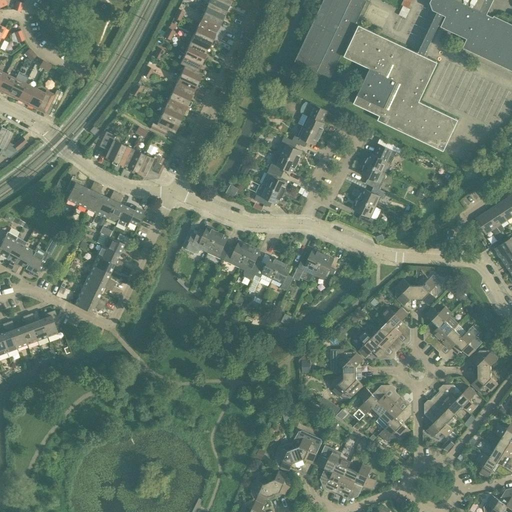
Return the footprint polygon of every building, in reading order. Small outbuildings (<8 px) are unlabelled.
[(229,4),(221,0),(209,0),(207,5),(225,13),(229,4)] [(443,152),(458,120),(419,102),(438,63),(424,56),(418,53),(359,25),(358,27),(355,26),(367,1),(364,0),(322,0),(321,2),(295,61),(330,78),(346,45),(349,46),(344,57),(370,69),(353,104),(379,116),(377,120),(443,152)] [(403,6),(399,15),(406,19),(410,10),(408,9),(412,0),(403,0),(401,5),(403,6)] [(511,0),(431,0),(430,3),(433,10),(437,13),(444,15),(446,17),(441,27),(467,39),(463,48),(511,70),(511,24),(494,16),(493,17),(487,15),(494,0),(511,0)] [(225,13),(207,5),(203,15),(220,23),(225,13)] [(384,26),(390,13),(372,5),(365,18),(384,26)] [(444,15),(437,13),(418,53),(424,56),(444,15)] [(220,23),(203,15),(198,24),(216,33),(220,23)] [(211,43),(216,33),(198,24),(194,34),(211,43)] [(207,52),(211,43),(194,34),(189,44),(207,52)] [(207,52),(189,44),(185,53),(202,62),(207,52)] [(28,57),(33,52),(29,48),(25,53),(28,57)] [(36,56),(33,52),(28,57),(31,60),(36,56)] [(198,72),(202,62),(185,53),(180,64),(184,66),(185,66),(198,72)] [(202,74),(198,72),(185,66),(184,66),(180,76),(197,84),(202,74)] [(0,91),(7,95),(15,79),(6,74),(0,86),(0,91)] [(193,94),(197,84),(180,76),(175,86),(193,94)] [(17,100),(25,84),(15,79),(7,95),(17,100)] [(27,105),(35,88),(25,84),(17,100),(27,105)] [(188,104),(193,94),(175,86),(171,95),(188,104)] [(45,93),(35,88),(27,105),(45,113),(54,95),(46,91),(45,93)] [(184,113),(188,104),(171,95),(166,105),(184,113)] [(300,125),(302,126),(321,135),(326,124),(318,120),(323,109),(310,103),(304,114),(302,113),(297,123),(300,125)] [(179,123),(184,113),(166,105),(161,115),(179,123)] [(174,133),(179,123),(161,115),(157,125),(153,123),(150,129),(164,135),(167,130),(174,133)] [(90,131),(94,135),(98,130),(94,126),(90,131)] [(140,135),(143,128),(139,126),(135,133),(140,135)] [(315,145),(321,135),(302,126),(298,136),(294,135),(292,140),(305,147),(307,141),(315,145)] [(13,133),(3,128),(0,134),(0,147),(1,149),(0,151),(0,153),(8,157),(26,142),(22,137),(13,145),(9,143),(13,133)] [(115,162),(123,145),(113,140),(115,136),(103,131),(97,145),(108,150),(105,157),(115,162)] [(305,147),(292,140),(284,136),(276,152),(298,162),(303,152),(293,147),(295,142),(305,147)] [(370,153),(364,163),(386,173),(396,152),(379,144),(380,145),(375,156),(370,153)] [(125,167),(133,149),(123,145),(115,162),(125,167)] [(135,172),(143,154),(133,149),(125,167),(135,172)] [(292,173),(298,162),(276,152),(269,168),(282,174),(284,169),(292,173)] [(143,154),(135,172),(145,176),(148,169),(160,175),(164,166),(161,165),(158,163),(160,157),(155,155),(153,159),(143,154)] [(244,158),(240,170),(248,173),(251,164),(246,163),(247,160),(244,158)] [(378,189),(386,173),(364,163),(359,174),(367,178),(365,183),(378,189)] [(266,174),(264,173),(259,183),(261,184),(264,185),(283,194),(288,183),(280,179),(282,174),(269,168),(266,174)] [(77,204),(85,187),(79,185),(81,182),(72,177),(65,191),(70,193),(66,199),(77,204)] [(87,209),(98,184),(94,182),(90,190),(85,187),(77,204),(87,209)] [(283,194),(264,185),(261,184),(260,183),(255,194),(256,194),(254,200),(267,206),(269,201),(278,204),(283,194)] [(386,193),(378,189),(365,183),(373,187),(371,192),(363,188),(358,199),(376,207),(380,197),(384,199),(386,193)] [(97,213),(104,197),(99,194),(103,186),(98,184),(87,209),(97,213)] [(106,218),(118,193),(113,191),(109,199),(104,197),(97,213),(106,218)] [(116,222),(124,205),(119,203),(122,195),(118,193),(106,218),(116,222)] [(511,205),(507,198),(497,205),(507,221),(511,217),(511,205)] [(380,209),(376,207),(358,199),(353,209),(361,213),(358,219),(371,225),(374,219),(375,220),(380,209)] [(129,208),(124,205),(116,222),(126,227),(129,221),(137,225),(144,211),(130,205),(129,208)] [(507,221),(497,205),(486,212),(500,233),(504,230),(501,225),(507,221)] [(500,233),(486,212),(475,219),(486,234),(492,230),(496,236),(500,233)] [(208,253),(218,231),(207,226),(203,234),(194,230),(188,242),(189,242),(186,248),(188,250),(195,253),(198,253),(199,250),(202,250),(208,253)] [(223,260),(230,247),(225,244),(229,236),(218,231),(208,253),(223,260)] [(6,257),(15,241),(17,238),(7,232),(0,244),(0,256),(1,255),(6,257)] [(102,245),(102,246),(119,254),(121,249),(129,252),(132,247),(128,246),(121,243),(101,233),(97,242),(102,245)] [(11,270),(25,246),(27,243),(17,238),(15,241),(6,257),(11,260),(6,268),(11,270)] [(501,258),(511,250),(511,240),(510,238),(495,248),(501,258)] [(239,268),(249,246),(239,241),(235,249),(230,247),(223,260),(239,268)] [(25,268),(34,252),(25,246),(11,270),(15,273),(20,265),(25,268)] [(119,254),(102,246),(97,256),(122,267),(124,263),(116,259),(119,254)] [(252,281),(261,262),(256,259),(259,251),(249,246),(239,268),(245,270),(244,272),(244,275),(244,277),(252,281)] [(313,275),(323,254),(312,249),(308,257),(303,254),(297,268),(313,275)] [(506,267),(511,262),(511,250),(501,258),(506,267)] [(43,257),(34,252),(25,268),(29,270),(28,273),(37,278),(41,272),(36,269),(43,257)] [(334,259),(323,254),(313,275),(329,283),(335,270),(330,267),(334,259)] [(122,267),(97,256),(93,265),(110,273),(112,268),(120,272),(122,267)] [(272,280),(272,279),(281,261),(270,256),(266,264),(261,262),(252,281),(248,290),(253,292),(260,278),(271,283),(272,280)] [(47,260),(43,257),(36,269),(41,272),(47,260)] [(291,266),(281,261),(272,279),(272,280),(282,284),(280,287),(286,290),(292,277),(287,274),(291,266)] [(107,279),(110,273),(93,265),(88,275),(113,287),(115,282),(107,279)] [(422,298),(425,301),(429,305),(442,292),(442,282),(434,274),(423,285),(416,285),(417,298),(422,298)] [(113,287),(88,275),(83,285),(100,293),(103,288),(111,292),(113,287)] [(417,298),(416,285),(410,285),(404,279),(395,287),(396,296),(404,305),(410,298),(417,298)] [(98,298),(100,293),(83,285),(79,295),(104,307),(106,302),(98,298)] [(469,294),(463,288),(456,294),(463,301),(469,294)] [(104,307),(79,295),(74,305),(91,313),(93,307),(102,311),(104,307)] [(381,314),(388,321),(388,320),(395,327),(398,325),(408,314),(401,308),(397,312),(392,312),(388,307),(381,314)] [(436,324),(438,327),(450,316),(452,314),(445,307),(440,311),(437,311),(432,307),(425,314),(436,324)] [(45,318),(40,319),(47,337),(57,333),(52,319),(57,318),(54,310),(44,314),(45,318)] [(47,337),(40,319),(35,321),(32,313),(27,315),(36,341),(47,337)] [(36,341),(27,315),(22,317),(25,325),(20,327),(26,344),(36,341)] [(430,344),(434,348),(458,324),(450,316),(438,327),(434,331),(432,333),(436,337),(430,344)] [(400,332),(395,327),(388,320),(388,321),(380,329),(399,348),(404,344),(397,338),(402,333),(400,332)] [(26,344),(20,327),(15,329),(11,321),(7,322),(16,348),(26,344)] [(16,348),(7,322),(2,324),(5,333),(0,334),(0,335),(6,352),(16,348)] [(449,350),(456,344),(455,343),(462,336),(466,332),(458,324),(434,348),(439,352),(445,346),(449,350)] [(466,332),(462,336),(455,343),(456,344),(468,356),(475,349),(471,345),(470,341),(478,333),(471,327),(468,330),(466,332)] [(399,348),(380,329),(372,337),(371,338),(378,344),(378,345),(384,351),(389,346),(395,353),(399,348)] [(384,351),(378,345),(378,344),(371,338),(372,337),(365,331),(358,338),(363,342),(363,346),(358,351),(365,357),(372,351),(378,357),(384,351)] [(343,373),(357,372),(356,366),(363,360),(354,351),(347,351),(347,349),(336,349),(337,360),(337,367),(338,367),(338,373),(343,373)] [(477,365),(477,371),(491,371),(491,365),(497,358),(489,350),(479,350),(471,358),(477,365)] [(302,360),(302,373),(310,373),(310,360),(302,360)] [(491,377),(491,371),(477,371),(478,377),(471,384),(479,393),(489,393),(498,384),(491,377)] [(357,379),(357,372),(343,373),(343,379),(333,390),(341,398),(350,398),(363,385),(357,379)] [(458,397),(456,399),(463,406),(469,413),(476,406),(471,402),(471,398),(476,393),(469,386),(458,397)] [(379,400),(375,397),(366,387),(359,395),(363,399),(363,403),(359,407),(366,413),(372,407),(379,400)] [(456,399),(451,395),(450,393),(445,397),(439,391),(435,395),(454,415),(463,406),(456,399)] [(381,415),(399,396),(395,392),(389,398),(385,394),(384,394),(379,400),(372,407),(381,415)] [(476,403),(481,398),(477,394),(471,398),(476,403)] [(454,415),(435,395),(430,400),(437,406),(433,410),(434,412),(439,417),(446,423),(454,415)] [(396,417),(402,411),(398,407),(404,400),(399,396),(381,415),(377,419),(386,427),(389,424),(396,417)] [(341,409),(332,402),(327,410),(336,416),(341,409)] [(343,410),(336,416),(342,420),(347,415),(343,410)] [(409,430),(396,417),(389,424),(386,427),(379,434),(388,443),(390,442),(389,438),(394,432),(398,432),(402,437),(409,430)] [(453,430),(446,423),(439,417),(436,419),(426,430),(433,436),(438,432),(441,432),(446,436),(453,430)] [(494,433),(501,437),(510,442),(511,438),(511,421),(508,427),(504,428),(499,424),(494,433)] [(300,432),(293,447),(299,461),(304,459),(313,463),(322,442),(322,440),(302,431),(300,432)] [(511,443),(510,442),(501,437),(495,447),(511,458),(511,443)] [(443,446),(448,450),(455,443),(450,439),(443,446)] [(294,449),(293,447),(292,443),(279,447),(275,458),(278,467),(289,472),(293,463),(299,461),(294,449)] [(342,453),(325,445),(317,464),(333,472),(337,463),(338,463),(340,457),(342,453)] [(511,458),(495,447),(489,457),(497,463),(504,467),(508,462),(511,464),(511,458)] [(487,478),(497,463),(489,457),(481,452),(476,460),(481,464),(482,467),(479,473),(487,478)] [(331,491),(337,493),(348,468),(351,462),(340,457),(338,463),(337,463),(333,472),(329,480),(335,482),(331,491)] [(363,464),(359,473),(355,482),(356,482),(372,489),(376,480),(370,477),(369,474),(371,468),(363,464)] [(359,473),(348,468),(337,493),(342,496),(346,487),(352,490),(356,482),(355,482),(359,473)] [(275,479),(270,482),(274,494),(280,492),(289,496),(293,484),(290,476),(279,471),(275,479)] [(269,496),(274,494),(270,482),(264,484),(255,480),(250,491),(253,499),(265,504),(269,496)] [(502,511),(507,504),(492,495),(484,508),(484,511),(502,511)] [(511,511),(511,496),(511,497),(507,504),(502,511),(511,511)] [(261,511),(265,504),(253,499),(245,502),(241,511),(261,511)]
